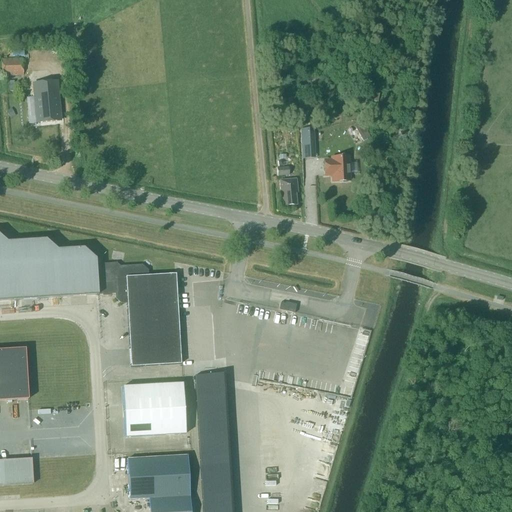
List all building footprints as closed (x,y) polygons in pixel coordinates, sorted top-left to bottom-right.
[(1,76),(23,75),(22,59),(1,60),(1,76)] [(14,81),(5,82),(5,92),(14,92),(14,81)] [(56,82),(34,84),(37,123),(59,121),(56,82)] [(313,129),(301,130),(302,148),(314,147),(313,129)] [(365,129),(358,132),(363,142),(370,138),(365,129)] [(348,157),(331,158),(332,161),(324,161),(325,176),(332,176),(333,182),(349,181),(348,157)] [(276,177),(289,176),(288,168),(275,169),(276,177)] [(280,195),(282,195),(283,206),(295,205),(294,191),(296,191),(296,181),(279,181),(280,195)] [(45,240),(6,242),(0,236),(0,302),(10,301),(60,298),(98,296),(96,265),(95,259),(83,248),(57,250),(45,240)] [(121,268),(116,264),(114,264),(96,265),(98,296),(102,295),(103,297),(111,296),(112,295),(116,294),(116,299),(121,303),(127,303),(131,368),(181,365),(175,275),(147,276),(147,271),(141,266),(121,268)] [(279,310),(295,314),(296,305),(288,303),(288,305),(280,303),(279,310)] [(0,401),(28,400),(25,349),(0,350),(0,401)] [(225,374),(195,376),(196,396),(226,394),(225,374)] [(122,388),(125,438),(185,435),(182,385),(122,388)] [(233,511),(226,394),(196,396),(203,511),(233,511)] [(127,460),(129,500),(189,497),(187,457),(127,460)] [(31,461),(0,462),(0,486),(33,484),(31,461)]
